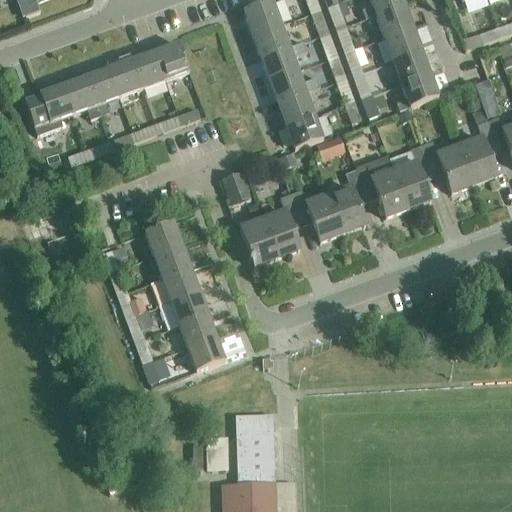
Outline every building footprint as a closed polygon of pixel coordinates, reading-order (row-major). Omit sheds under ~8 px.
[(36,6),(53,0),(17,0),(25,21),(40,16),(36,6)] [(303,0),(310,18),(319,15),(314,0),(303,0)] [(322,0),(327,12),(336,8),(333,0),(322,0)] [(364,24),(375,20),(404,10),(400,0),(367,0),(371,10),(361,14),(364,24)] [(243,16),(251,40),(280,29),(290,26),(283,7),(273,10),(271,6),(243,16)] [(336,8),(327,12),(334,31),(343,27),(336,8)] [(375,20),(383,43),(412,33),(404,10),(375,20)] [(319,15),(310,18),(317,37),(326,33),(319,15)] [(511,27),(498,33),(501,42),(511,38),(511,27)] [(251,40),(260,63),(288,52),(280,29),(251,40)] [(383,43),(392,66),(421,56),(412,33),(383,43)] [(501,42),(498,33),(479,40),(482,49),(501,42)] [(337,39),(344,58),(353,55),(347,36),(337,39)] [(320,46),(327,64),(336,61),(330,42),(320,46)] [(178,48),(154,57),(165,86),(189,77),(178,48)] [(260,63),(268,86),(297,75),(288,52),(260,63)] [(353,55),(344,58),(351,77),(360,73),(359,70),(367,67),(361,52),(353,55)] [(392,66),(400,89),(429,79),(421,56),(392,66)] [(154,57),(131,65),(142,94),(165,86),(154,57)] [(336,61),(327,64),(334,83),(343,79),(336,61)] [(131,65),(108,74),(119,103),(142,94),(131,65)] [(108,74),(85,82),(96,111),(99,121),(109,118),(106,108),(119,103),(108,74)] [(268,86),(277,109),(305,98),(297,75),(268,86)] [(429,79),(400,89),(405,103),(395,107),(398,116),(409,112),(409,113),(438,103),(429,79)] [(85,82),(62,91),(73,120),(96,111),(85,82)] [(354,85),(361,104),(370,100),(363,82),(354,85)] [(337,91),(344,110),(353,107),(346,88),(337,91)] [(73,120),(62,91),(38,100),(39,101),(24,106),(37,141),(62,132),(60,124),(73,120)] [(277,109),(285,132),(314,121),(305,98),(277,109)] [(370,100),(361,104),(368,123),(377,119),(370,100)] [(353,107),(344,110),(351,129),(360,125),(353,107)] [(493,110),(482,114),(486,126),(496,153),(506,149),(511,164),(511,132),(502,136),(497,122),(493,110)] [(196,114),(178,121),(181,130),(200,124),(196,114)] [(481,144),(459,152),(473,191),(496,182),(486,156),(496,153),(486,126),(482,114),(471,118),(481,144)] [(181,130),(178,121),(159,128),(162,137),(181,130)] [(314,121),(285,132),(294,156),(323,145),(314,121)] [(150,131),(132,138),(135,147),(154,141),(150,131)] [(135,147),(132,138),(113,145),(116,154),(135,147)] [(431,147),(421,151),(431,177),(441,173),(450,199),(473,191),(459,152),(436,160),(431,147)] [(104,148),(86,155),(89,165),(108,158),(104,148)] [(415,168),(393,176),(407,215),(430,206),(420,181),(431,177),(421,151),(410,154),(415,168)] [(89,165),(86,155),(67,162),(70,171),(89,165)] [(366,171),(355,175),(365,201),(375,197),(385,223),(407,215),(393,176),(371,185),(366,171)] [(350,192),(327,201),(342,239),(364,231),(355,205),(365,201),(355,175),(345,179),(350,192)] [(240,177),(237,178),(220,184),(230,211),(250,203),(240,177)] [(300,195),(289,199),(299,225),(310,222),(319,247),(342,239),(327,201),(305,209),(300,195)] [(284,217),(262,225),(276,263),(299,255),(289,229),(299,225),(289,199),(279,203),(284,217)] [(276,263),(262,225),(239,233),(253,272),(276,263)] [(144,238),(153,261),(181,251),(172,227),(144,238)] [(123,251),(101,259),(108,278),(118,274),(130,270),(123,251)] [(153,261),(161,284),(190,274),(181,251),(153,261)] [(118,274),(108,278),(115,297),(125,293),(118,274)] [(161,284),(170,307),(198,297),(190,274),(161,284)] [(213,321),(233,317),(227,282),(207,286),(213,321)] [(170,307),(178,330),(207,320),(198,297),(170,307)] [(118,305),(125,324),(135,320),(134,318),(141,315),(136,301),(129,304),(128,302),(118,305)] [(135,320),(125,324),(132,343),(142,339),(135,320)] [(178,330),(187,353),(216,343),(207,320),(178,330)] [(224,366),(216,343),(187,353),(196,377),(224,366)] [(136,351),(143,370),(158,364),(158,363),(152,365),(145,348),(136,351)] [(185,368),(180,353),(163,358),(167,374),(185,368)] [(158,364),(143,370),(149,389),(159,385),(158,382),(164,380),(158,364)] [(275,511),(273,420),(236,421),(237,490),(222,490),(222,511),(275,511)] [(211,444),(212,476),(228,476),(227,443),(211,444)] [(197,468),(208,468),(208,448),(197,448),(197,468)] [(112,479),(113,496),(133,494),(132,478),(112,479)]
